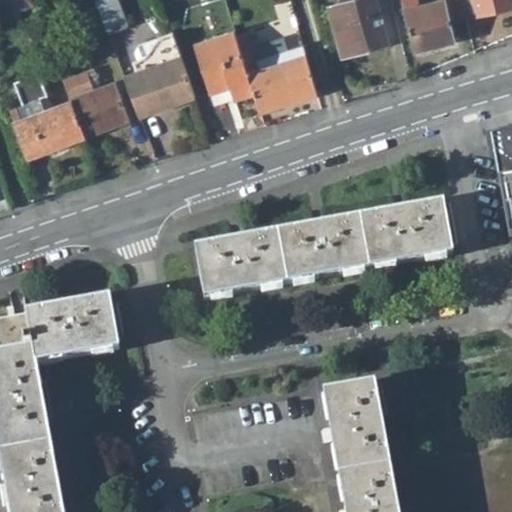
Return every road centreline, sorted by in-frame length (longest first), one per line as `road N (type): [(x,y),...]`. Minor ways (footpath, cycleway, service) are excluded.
road 1 (residential): [(123,208),(437,105)]
road 2 (residential): [(165,376),(485,319)]
road 3 (residential): [(437,105),(485,319)]
road 4 (residential): [(165,376),(123,208)]
road 5 (residential): [(190,511),(165,376)]
road 6 (residential): [(0,249),(123,208)]
